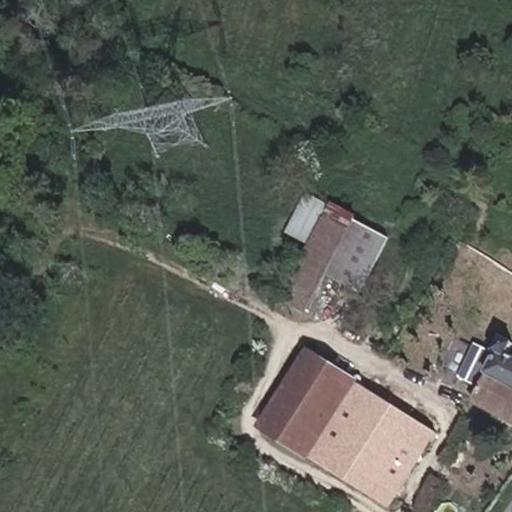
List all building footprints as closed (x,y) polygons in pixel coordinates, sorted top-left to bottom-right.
[(294,279),(320,293),(341,257),(371,204),(346,190),(294,279)] [(313,244),(333,203),(309,191),(289,232),(313,244)] [(341,257),(374,275),(404,223),(371,204),(341,257)] [(511,348),(500,342),(505,332),(494,326),(487,338),(492,342),(464,391),(511,417),(511,348)] [(397,505),(442,428),(309,352),(264,425),(397,505)]
